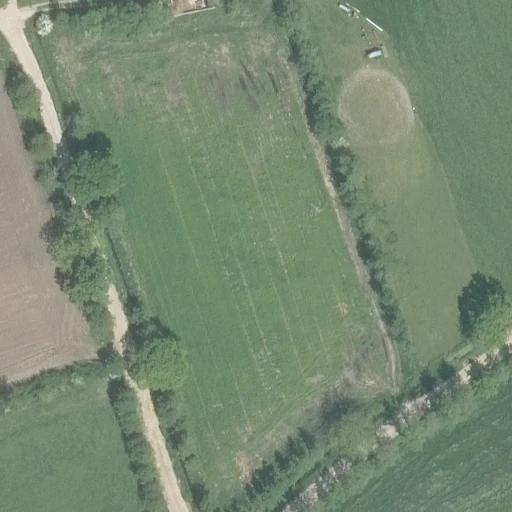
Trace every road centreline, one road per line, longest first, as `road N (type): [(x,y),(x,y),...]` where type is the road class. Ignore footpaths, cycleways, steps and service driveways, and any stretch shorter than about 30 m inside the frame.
road 1 (track): [(175,511),(37,97),(0,29)]
road 2 (track): [(511,339),(346,463),(295,511)]
